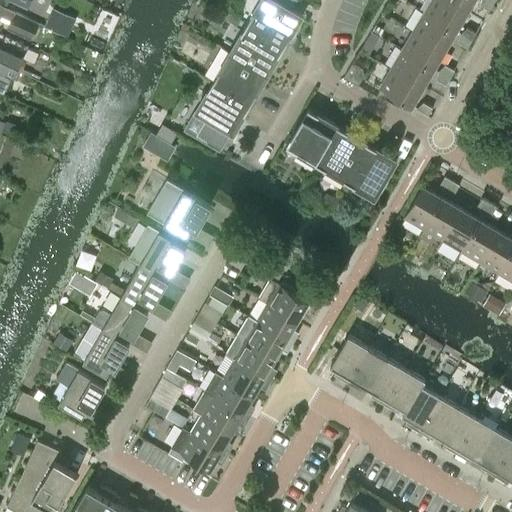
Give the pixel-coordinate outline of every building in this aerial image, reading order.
[(260,0),(247,22),(285,44),(302,15),(288,7),(292,0),(260,0)] [(467,11),(449,0),(430,0),(424,11),(456,30),(467,11)] [(473,0),(449,0),(467,11),(473,0)] [(489,10),(494,2),(489,0),(481,0),(480,4),(489,10)] [(31,40),(39,23),(15,11),(0,3),(0,14),(11,20),(7,28),(31,40)] [(456,30),(424,11),(413,30),(445,48),(456,30)] [(247,22),(230,51),(268,73),(285,44),(247,22)] [(460,33),(472,40),(476,32),(467,27),(460,33)] [(445,48),(413,30),(402,49),(434,68),(445,48)] [(467,47),(472,40),(460,33),(458,41),(467,47)] [(24,59),(0,47),(0,60),(18,70),(19,70),(24,59)] [(392,66),(424,85),(434,68),(402,49),(392,66)] [(230,51),(213,80),(251,102),(268,73),(230,51)] [(19,70),(18,70),(0,60),(0,71),(14,78),(19,70)] [(358,85),(364,74),(363,67),(352,61),(343,76),(358,85)] [(439,70),(450,77),(454,69),(445,64),(439,70)] [(412,106),(424,85),(392,66),(380,87),(412,106)] [(450,77),(439,70),(436,79),(446,84),(450,77)] [(213,80),(196,110),(208,117),(197,136),(219,149),(231,130),(234,132),(251,102),(213,80)] [(432,107),(423,101),(416,108),(428,115),(432,107)] [(316,162),(338,124),(308,107),(286,145),(316,162)] [(162,123),(156,133),(171,141),(177,131),(162,123)] [(345,179),(367,141),(338,124),(316,162),(345,179)] [(160,136),(150,131),(142,145),(151,151),(160,136)] [(397,159),(367,141),(345,179),(375,196),(397,159)] [(445,191),(452,180),(444,175),(439,185),(445,191)] [(167,178),(147,212),(164,222),(188,236),(194,226),(197,228),(211,204),(184,188),(167,178)] [(452,180),(445,191),(454,193),(459,184),(452,180)] [(424,228),(443,196),(423,184),(404,216),(424,228)] [(443,196),(424,228),(441,238),(460,206),(443,196)] [(483,213),(489,202),(482,197),(476,207),(483,213)] [(489,202),(483,213),(491,215),(496,206),(489,202)] [(461,249),(480,217),(460,206),(441,238),(461,249)] [(497,228),(480,217),(461,249),(479,260),(497,228)] [(511,236),(497,228),(479,260),(498,271),(511,248),(511,236)] [(169,267),(172,269),(186,245),(160,230),(140,263),(164,277),(165,276),(169,267)] [(511,279),(511,248),(498,271),(511,279)] [(167,277),(165,276),(164,277),(140,263),(121,295),(145,309),(146,308),(151,299),(154,301),(167,277)] [(95,283),(75,272),(69,283),(88,294),(95,283)] [(258,296),(267,301),(298,319),(303,311),(309,314),(315,304),(294,291),(296,287),(283,280),(280,283),(270,277),(258,296)] [(205,301),(223,312),(227,304),(210,293),(205,301)] [(149,309),(146,308),(145,309),(121,295),(111,312),(104,307),(99,309),(92,321),(126,341),(127,340),(132,331),(135,333),(149,309)] [(257,319),(256,320),(293,341),(297,335),(291,331),(298,319),(267,301),(257,319)] [(248,314),(237,333),(276,356),(283,344),(290,348),(293,341),(256,320),(257,319),(248,314)] [(130,342),(127,340),(126,341),(92,321),(74,352),(84,358),(83,360),(107,374),(113,364),(116,365),(130,342)] [(206,339),(211,331),(193,321),(189,329),(206,339)] [(237,333),(226,352),(234,357),(235,357),(271,379),(275,372),(269,369),(276,356),(237,333)] [(347,381),(368,345),(348,334),(330,365),(336,368),(333,373),(347,381)] [(364,384),(366,386),(385,355),(368,345),(347,381),(361,389),(364,384)] [(405,366),(385,355),(366,386),(374,390),(371,395),(383,403),(405,366)] [(235,357),(224,376),(254,394),(261,381),(268,385),(271,379),(235,357)] [(92,407),(105,383),(67,360),(57,377),(69,385),(59,401),(83,415),(89,405),(92,407)] [(403,407),(421,376),(405,366),(383,403),(398,411),(401,406),(403,407)] [(215,371),(205,389),(213,394),(250,416),(253,410),(247,406),(254,394),(224,376),(215,371)] [(421,376),(403,407),(405,409),(402,414),(408,417),(405,422),(418,430),(440,394),(422,384),(425,379),(421,376)] [(205,389),(193,408),(202,414),(202,413),(232,431),(240,419),(246,422),(250,416),(213,394),(205,389)] [(435,433),(440,436),(458,405),(440,394),(418,430),(432,438),(435,433)] [(458,405),(440,436),(445,439),(442,444),(455,451),(476,415),(458,405)] [(191,431),(191,432),(228,453),(231,447),(225,443),(232,431),(202,413),(202,414),(191,431)] [(476,415),(455,451),(470,460),(473,455),(477,458),(495,426),(476,415)] [(182,426),(171,446),(180,451),(210,469),(218,456),(224,460),(228,453),(191,432),(191,431),(182,426)] [(493,474),(511,441),(511,436),(495,426),(477,458),(483,461),(480,466),(493,474)] [(62,450),(40,440),(38,439),(31,452),(20,477),(7,505),(18,511),(58,511),(59,510),(56,508),(61,501),(78,472),(66,465),(56,459),(57,458),(62,450)] [(510,477),(511,478),(511,441),(493,474),(507,482),(510,477)] [(87,484),(70,511),(97,511),(110,489),(104,485),(100,492),(87,484)] [(122,511),(125,506),(113,499),(117,493),(110,489),(97,511),(122,511)] [(342,503),(336,511),(371,511),(351,500),(347,506),(342,503)]
